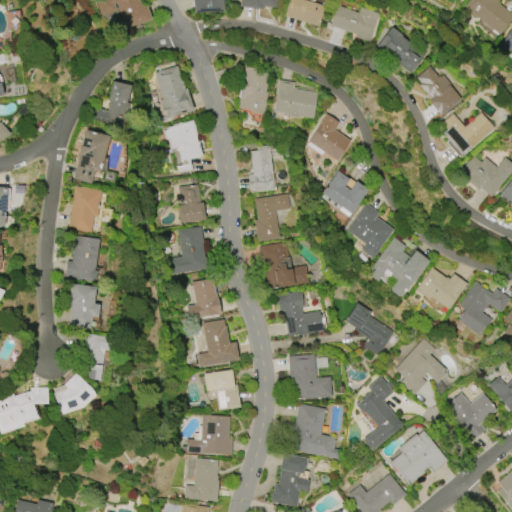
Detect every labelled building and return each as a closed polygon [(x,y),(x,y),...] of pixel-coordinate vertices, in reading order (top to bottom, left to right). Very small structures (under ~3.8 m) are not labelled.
[(150,20),(123,29),(116,4),(114,4),(116,11),(100,15),(95,0),(137,0),(138,3),(141,3),(141,5),(145,4),(150,20)] [(222,0),(223,11),(193,13),(192,0),(222,0)] [(261,10),(238,7),(238,0),(276,0),(276,8),(261,7),(261,10)] [(287,0),(304,0),(324,6),(318,27),(283,16),(287,0)] [(511,16),(498,35),(462,7),(467,0),(498,0),(496,2),(511,14),(511,16)] [(336,6),(358,14),(360,8),(379,14),(370,42),(354,37),(354,35),(330,27),(336,6)] [(498,46),(511,24),(511,52),(508,50),(507,52),(498,46)] [(390,28),(391,27),(402,36),(401,37),(408,42),(411,38),(427,50),(410,73),(375,46),(390,28)] [(154,73),(177,66),(184,89),(186,88),(192,110),(168,118),(165,110),(162,111),(159,101),(162,100),(154,73)] [(268,74),(264,92),(268,93),(263,115),(250,113),(250,111),(237,108),(245,67),(255,69),(255,71),(268,74)] [(460,99),(440,115),(428,102),(430,100),(418,85),(420,83),(416,78),(429,67),(438,78),(442,75),(450,84),(448,85),(460,99)] [(277,80),(293,82),(293,87),(297,88),(297,89),(316,93),(312,118),(299,116),(298,119),(286,117),(286,114),(272,112),(277,80)] [(112,81),(130,85),(126,104),(129,104),(123,131),(92,124),(95,108),(106,111),(109,101),(107,101),(112,81)] [(451,113),(462,127),(479,113),(492,129),(459,157),(440,134),(445,130),(439,123),(451,113)] [(324,114),(338,123),(333,130),(349,141),(336,162),(305,142),(324,114)] [(172,124),(192,120),(197,142),(198,141),(201,157),(179,161),(176,148),(169,149),(167,140),(165,140),(163,131),(166,131),(166,128),(172,127),(172,124)] [(0,123),(8,134),(0,140),(0,123)] [(84,130),(108,137),(98,172),(94,171),(90,184),(72,179),(79,155),(77,154),(84,130)] [(269,146),(273,189),(249,192),(247,175),(251,174),(249,151),(257,151),(256,147),(269,146)] [(511,164),(511,170),(488,197),(478,188),(477,190),(464,178),(465,177),(459,172),(473,156),(480,163),(485,158),(495,168),(504,158),(511,164)] [(337,172),(348,180),(344,187),(349,191),(356,182),(368,191),(350,215),(321,194),(337,172)] [(511,178),(511,206),(498,195),(511,178)] [(204,220),(179,223),(177,206),(180,206),(177,187),(197,185),(200,203),(202,202),(204,220)] [(68,229),(75,187),(100,191),(96,217),(92,217),(90,233),(68,229)] [(253,200),(287,194),(289,209),(273,212),(277,239),(255,242),(252,221),(256,220),(253,200)] [(365,204),(379,213),(376,217),(393,230),(372,259),(360,251),(364,245),(345,231),(365,204)] [(206,269),(170,274),(168,259),(181,257),(177,231),(200,227),(202,243),(201,243),(203,257),(204,257),(206,269)] [(95,281),(63,277),(66,261),(70,262),(74,237),(98,240),(94,271),(96,271),(95,281)] [(394,238),(405,247),(401,251),(409,257),(414,251),(428,261),(400,297),(399,297),(397,298),(388,291),(397,281),(390,275),(391,274),(385,270),(376,282),(366,274),(394,238)] [(305,266),(307,283),(267,289),(264,262),(261,263),(258,247),(287,243),(289,257),(283,258),(284,269),(305,266)] [(430,268),(445,279),(446,277),(448,279),(452,274),(465,285),(445,310),(429,297),(427,300),(413,290),(430,268)] [(195,304),(191,282),(210,279),(211,284),(213,283),(215,296),(216,296),(219,314),(215,315),(215,314),(199,316),(199,318),(188,320),(186,306),(195,304)] [(456,306),(474,282),(490,294),(494,289),(508,299),(498,313),(486,305),(480,313),(490,320),(480,333),(479,333),(478,334),(476,332),(474,335),(456,322),(458,319),(456,318),(462,310),(456,306)] [(70,284),(95,287),(93,304),(98,305),(97,317),(90,317),(89,329),(68,326),(69,312),(68,312),(69,304),(67,304),(70,284)] [(285,338),(281,312),(277,312),(275,295),(294,292),(294,293),(300,292),(303,308),(301,308),(301,313),(319,310),(319,314),(322,313),(324,329),(322,329),(322,332),(285,338)] [(393,333),(377,357),(361,346),(366,339),(354,331),(356,329),(344,321),(356,303),(371,313),(368,316),(393,333)] [(511,339),(502,332),(508,324),(503,320),(511,309),(511,310),(511,339)] [(197,354),(206,353),(202,323),(223,320),(224,326),(225,326),(228,343),(234,342),(237,360),(199,366),(197,354)] [(103,350),(98,381),(86,379),(87,370),(73,368),(78,333),(122,340),(120,353),(103,350)] [(423,338),(435,349),(429,355),(445,370),(442,372),(444,374),(435,383),(425,373),(420,378),(425,383),(412,396),(396,382),(399,379),(403,378),(393,369),(423,338)] [(287,356),(313,354),(315,378),(329,377),(331,397),(291,400),(287,356)] [(202,374),(231,370),(233,385),(235,385),(239,408),(216,411),(215,399),(209,400),(209,398),(208,398),(207,393),(208,393),(208,392),(205,392),(202,374)] [(74,374),(94,394),(80,408),(59,415),(53,394),(64,391),(66,389),(63,385),(74,374)] [(392,392),(382,401),(401,426),(369,451),(360,440),(376,428),(364,413),(361,415),(353,404),(370,392),(366,387),(380,376),(392,392)] [(511,412),(510,414),(486,385),(497,376),(504,385),(511,377),(511,412)] [(0,434),(0,400),(5,399),(4,397),(12,394),(13,397),(29,392),(29,388),(46,388),(45,405),(32,405),(36,419),(22,424),(23,427),(0,434)] [(460,393),(469,404),(483,393),(496,411),(479,424),(484,431),(472,441),(444,406),(460,393)] [(298,404),(324,409),(319,435),(333,438),(332,441),(334,441),(333,449),(339,450),(337,460),(285,449),(290,422),(294,423),(298,404)] [(186,439),(200,440),(201,415),(229,417),(228,438),(230,438),(229,456),(185,453),(186,439)] [(399,451),(397,449),(415,434),(416,436),(423,430),(447,462),(432,473),(428,467),(423,471),(424,473),(407,486),(387,460),(399,451)] [(281,454),(306,458),(304,469),(303,469),(302,471),(307,472),(306,480),(308,480),(305,493),(298,491),(296,507),(270,502),(270,500),(268,500),(270,492),(272,493),(273,483),(277,484),(280,470),(278,470),(281,454)] [(195,458),(217,460),(215,476),(216,476),(215,480),(217,481),(215,502),(182,499),(183,485),(192,486),(195,458)] [(496,483),(511,470),(511,511),(495,492),(500,488),(496,483)] [(404,495),(391,505),(388,501),(376,511),(377,511),(359,511),(346,495),(359,485),(364,492),(388,474),(404,495)] [(12,511),(16,500),(36,505),(37,500),(52,504),(49,511),(12,511)]
